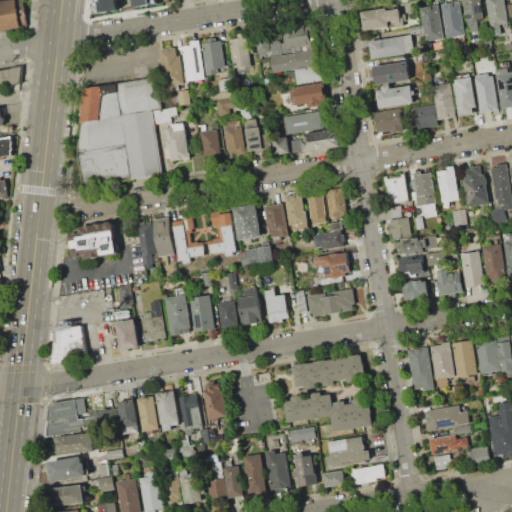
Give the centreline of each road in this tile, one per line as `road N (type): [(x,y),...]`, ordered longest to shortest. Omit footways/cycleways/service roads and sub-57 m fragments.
road 1 (residential): [(511,305),(55,383),(0,384)]
road 2 (residential): [(413,494),(335,0)]
road 3 (secondary): [(61,0),(8,495)]
road 4 (residential): [(511,134),(39,213)]
road 5 (residential): [(299,0),(0,50)]
road 6 (residential): [(492,480),(308,511)]
